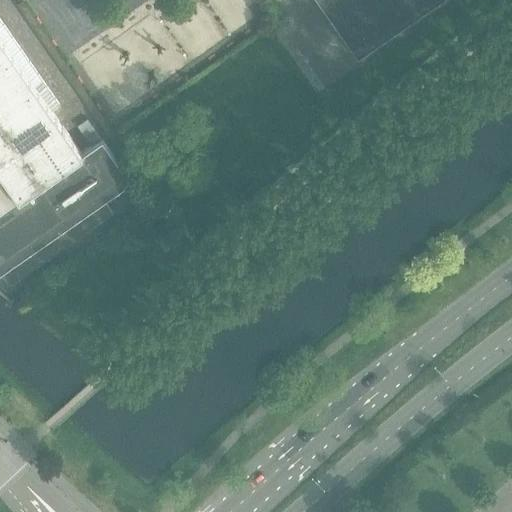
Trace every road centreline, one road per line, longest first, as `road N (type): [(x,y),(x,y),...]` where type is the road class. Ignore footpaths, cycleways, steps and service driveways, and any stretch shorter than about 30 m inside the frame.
road 1 (secondary): [(511,279),(232,511)]
road 2 (secondary): [(307,511),(511,338)]
